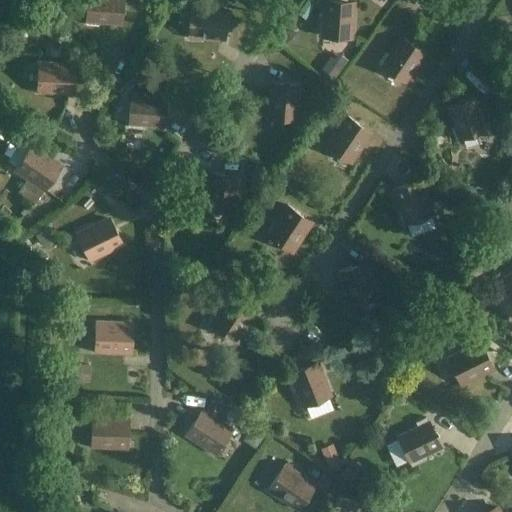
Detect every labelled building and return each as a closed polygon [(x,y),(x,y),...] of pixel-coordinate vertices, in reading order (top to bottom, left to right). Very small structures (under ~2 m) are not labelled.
[(122,0),(87,0),(86,24),(98,25),(99,21),(121,22),(122,0)] [(351,38),(353,4),(339,3),(339,1),(328,0),(324,0),(323,23),(321,23),(320,36),(351,38)] [(224,39),(226,24),(223,24),(224,9),(190,7),(188,38),(201,39),(201,37),(224,39)] [(389,56),(385,53),(378,64),(404,81),(424,52),(402,37),(389,56)] [(73,93),(74,78),(72,78),(72,64),(38,62),(37,93),(50,94),(50,92),(73,93)] [(270,105),(266,105),(265,117),(296,119),(299,84),(272,82),(270,105)] [(166,98),(131,96),(128,127),(141,128),(141,124),(164,125),(166,98)] [(448,106),(455,127),(451,129),(455,140),(485,130),(474,97),(448,106)] [(351,162),(370,134),(358,126),(359,124),(347,115),(334,135),(332,133),(325,144),(351,162)] [(51,176),(59,164),(31,145),(13,171),(24,178),(26,176),(45,189),(53,177),(51,176)] [(236,210),(238,176),(224,175),(224,173),(209,172),(208,195),(205,195),(204,208),(236,210)] [(393,189),(401,211),(399,212),(403,224),(433,213),(421,181),(407,186),(406,184),(393,189)] [(292,252),(311,223),(298,215),(300,213),(287,205),(275,225),(273,223),(266,234),(292,252)] [(102,254),(122,243),(116,230),(114,231),(107,218),(77,233),(91,261),(103,255),(102,254)] [(53,235),(45,225),(35,233),(42,243),(53,235)] [(338,271),(346,293),(344,294),(349,306),(378,295),(366,263),(352,268),(352,266),(338,271)] [(219,314),(215,311),(208,322),(235,339),(254,310),(231,295),(219,314)] [(131,352),(132,337),(129,337),(130,323),(96,321),(95,353),(108,353),(108,351),(131,352)] [(473,378),(493,368),(487,355),(485,356),(478,343),(448,358),(462,386),(473,380),(473,378)] [(91,363),(75,363),(75,380),(91,380),(91,363)] [(290,372),(298,394),(296,395),(301,407),(330,395),(318,364),(304,369),(303,367),(290,372)] [(253,420),(224,401),(216,412),(235,424),(238,421),(248,427),(253,420)] [(215,455),(232,429),(204,410),(196,422),(194,421),(186,433),(205,446),(204,448),(215,455)] [(128,447),(128,432),(126,432),(126,418),(92,416),(91,448),(104,448),(104,446),(128,447)] [(420,456),(441,446),(429,421),(397,437),(411,465),(422,460),(420,456)] [(355,480),(362,468),(349,460),(342,473),(355,480)] [(305,495),(313,483),(284,464),(267,490),(278,498),(279,496),(298,509),(307,497),(305,495)] [(336,477),(325,469),(320,475),(322,484),(329,488),(336,477)] [(103,499),(124,503),(125,495),(105,491),(103,499)]
